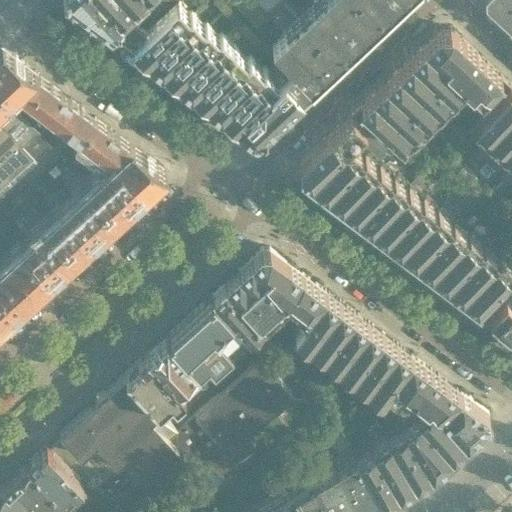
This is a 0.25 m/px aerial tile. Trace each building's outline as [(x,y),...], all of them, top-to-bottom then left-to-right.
[(73,0),(109,27),(122,15),(107,0),(73,0)] [(131,0),(107,0),(122,15),(126,11),(135,3),(131,0)] [(136,37),(130,42),(144,53),(189,11),(178,0),(175,0),(146,27),(136,37)] [(256,0),(267,12),(280,0),(256,0)] [(337,59),(297,17),(281,0),(280,0),(267,12),(283,29),(270,41),(288,59),(311,84),(337,59)] [(365,33),(333,0),(315,0),(297,17),(337,59),(365,33)] [(379,20),(360,0),(333,0),(365,33),(379,20)] [(360,0),(379,20),(400,0),(360,0)] [(511,0),(489,0),(511,21),(511,0)] [(189,11),(144,53),(160,65),(203,24),(190,9),(189,11)] [(126,11),(122,15),(109,27),(130,42),(136,37),(146,27),(126,11)] [(203,24),(160,65),(174,76),(218,34),(206,21),(203,24)] [(511,84),(483,58),(449,27),(442,27),(425,43),(467,82),(466,83),(489,105),(490,106),(511,84)] [(218,34),(174,76),(189,87),(233,45),(220,32),(218,34)] [(467,82),(425,43),(412,54),(454,94),(466,83),(467,82)] [(36,71),(2,45),(0,46),(0,85),(10,96),(17,90),(36,71)] [(233,45),(189,87),(203,98),(245,58),(233,45)] [(454,94),(412,54),(400,66),(441,106),(454,94)] [(245,58),(203,98),(218,109),(261,68),(248,55),(245,58)] [(311,84),(288,59),(278,68),(282,73),(301,93),(311,84)] [(261,68),(218,109),(233,120),(276,80),(263,66),(261,68)] [(441,106),(400,66),(386,79),(429,118),(441,106)] [(37,72),(36,71),(17,90),(67,128),(73,132),(79,137),(95,116),(88,111),(36,72),(37,72)] [(282,73),(276,80),(233,120),(251,133),(259,133),(260,131),(262,130),(301,93),(282,73)] [(429,118),(386,79),(374,90),(416,130),(429,118)] [(487,136),(511,109),(511,85),(511,84),(490,106),(489,105),(473,123),(487,136)] [(0,122),(0,105),(9,97),(10,96),(0,85),(0,172),(11,184),(36,161),(0,122)] [(416,130),(374,90),(361,103),(374,115),(403,142),(416,130)] [(53,145),(9,97),(0,105),(0,122),(36,161),(53,145)] [(361,103),(332,130),(345,143),(352,137),(374,115),(361,103)] [(501,149),(511,136),(511,109),(487,136),(501,149)] [(374,115),(352,137),(365,150),(375,160),(396,138),(402,143),(403,142),(374,115)] [(132,144),(95,116),(79,137),(112,161),(132,144)] [(299,170),(325,189),(365,150),(352,137),(345,143),(332,130),(299,161),(299,170)] [(511,159),(511,136),(501,149),(511,159)] [(167,170),(152,159),(132,144),(112,161),(89,182),(119,214),(167,170)] [(340,200),(377,163),(375,161),(375,160),(365,150),(325,189),(340,200)] [(467,157),(461,164),(468,171),(474,164),(467,157)] [(354,211),(392,174),(379,161),(377,163),(340,200),(354,211)] [(0,172),(0,193),(11,184),(0,172)] [(369,222),(409,184),(408,183),(407,185),(394,172),(392,174),(354,211),(369,222)] [(119,214),(89,182),(69,201),(99,233),(119,214)] [(384,233),(421,196),(409,184),(369,222),(384,233)] [(400,245),(439,207),(437,205),(436,207),(423,194),(421,196),(384,233),(400,245)] [(99,233),(69,201),(49,219),(79,251),(99,233)] [(416,258),(455,219),(453,217),(451,218),(439,207),(400,245),(416,258)] [(473,213),(466,220),(471,224),(477,217),(473,213)] [(79,251),(49,219),(28,238),(58,270),(79,251)] [(432,269),(470,230),(468,228),(467,230),(455,219),(416,258),(432,269)] [(447,281),(486,242),(484,240),(482,242),(470,230),(432,269),(447,281)] [(332,249),(337,242),(328,235),(322,242),(332,249)] [(58,270),(28,238),(9,256),(38,289),(58,270)] [(462,292),(501,253),(499,252),(498,253),(486,242),(447,281),(462,292)] [(261,247),(251,256),(281,290),(302,271),(269,246),(261,247)] [(502,281),(511,270),(511,263),(501,253),(462,292),(479,304),(502,281)] [(9,256),(0,263),(0,287),(18,307),(38,289),(9,256)] [(281,290),(251,256),(238,268),(275,310),(288,298),(281,290)] [(238,268),(225,280),(262,322),(275,310),(238,268)] [(511,270),(502,281),(511,289),(511,270)] [(304,315),(324,288),(302,271),(281,290),(288,298),(289,298),(304,315)] [(246,333),(248,334),(249,334),(262,322),(225,280),(210,294),(213,297),(215,296),(247,332),(246,333)] [(511,289),(502,281),(479,304),(498,319),(511,329),(511,289)] [(0,287),(0,323),(18,307),(0,287)] [(339,299),(324,288),(304,315),(293,329),(308,340),(339,299)] [(210,294),(166,334),(198,368),(202,365),(205,369),(211,364),(213,366),(217,363),(229,352),(248,334),(246,333),(247,332),(215,296),(213,297),(210,294)] [(354,310),(339,299),(308,340),(310,341),(311,339),(325,349),(354,310)] [(367,320),(354,310),(325,349),(338,359),(367,320)] [(382,331),(367,320),(338,359),(352,370),(382,331)] [(397,342),(382,331),(352,370),(366,381),(365,382),(367,383),(397,342)] [(166,334),(145,352),(178,388),(198,368),(166,334)] [(382,394),(388,386),(412,354),(397,342),(367,383),(382,394)] [(183,394),(178,388),(145,352),(138,359),(130,362),(127,369),(126,370),(159,407),(169,397),(174,402),(183,394)] [(209,379),(213,383),(218,389),(199,406),(177,427),(207,460),(218,472),(255,445),(245,433),(292,390),(258,353),(242,367),(238,362),(245,356),(237,353),(209,379)] [(411,391),(429,367),(412,354),(388,386),(400,395),(411,391)] [(460,390),(429,367),(411,391),(414,390),(425,399),(428,396),(439,409),(460,390)] [(171,421),(159,407),(126,370),(107,388),(105,387),(102,387),(100,387),(99,388),(98,388),(97,389),(96,390),(96,391),(95,392),(95,393),(95,395),(95,396),(95,397),(95,398),(59,431),(80,455),(96,441),(116,462),(132,448),(152,470),(176,448),(194,470),(198,467),(207,460),(177,427),(171,421)] [(213,383),(194,400),(199,406),(218,389),(213,383)] [(460,390),(439,409),(466,439),(488,419),(488,411),(460,390)] [(466,439),(439,409),(428,396),(425,399),(414,409),(452,451),(466,439)] [(191,403),(171,421),(177,427),(199,406),(194,400),(191,403)] [(452,451),(414,409),(402,420),(402,421),(401,421),(430,470),(431,469),(452,451)] [(336,422),(339,420),(338,419),(333,413),(332,415),(314,429),(319,436),(336,422)] [(430,470),(401,421),(385,431),(414,480),(430,470)] [(414,480),(385,431),(369,440),(398,489),(414,480)] [(398,489),(369,440),(353,450),(354,451),(353,451),(382,499),(398,489)] [(46,443),(28,460),(65,500),(83,483),(46,443)] [(382,499),(353,451),(332,464),(361,511),(382,499)] [(28,460),(9,476),(42,511),(51,511),(65,500),(28,460)] [(359,511),(361,511),(332,464),(312,476),(333,511),(359,511)] [(42,511),(9,476),(0,485),(0,501),(9,511),(42,511)] [(333,511),(312,476),(292,488),(305,511),(333,511)] [(240,480),(233,487),(239,494),(247,488),(240,480)] [(305,511),(292,488),(289,485),(270,496),(279,511),(305,511)] [(269,497),(262,501),(249,509),(250,511),(279,511),(270,496),(269,497)] [(9,511),(0,501),(0,511),(9,511)]
